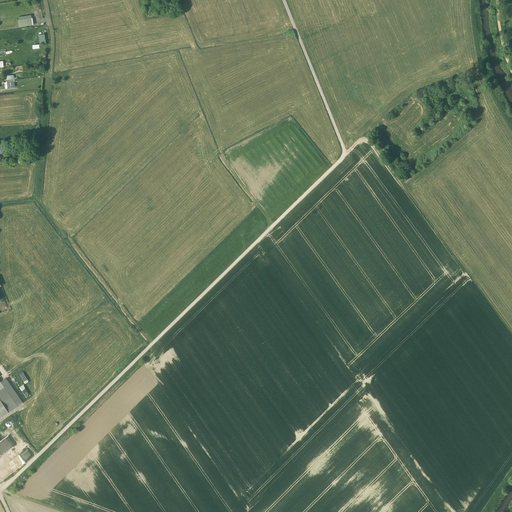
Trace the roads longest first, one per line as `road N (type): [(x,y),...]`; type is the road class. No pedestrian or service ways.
road 1 (track): [(284,0),(345,154),(0,489)]
road 2 (track): [(47,0),(55,43),(40,206),(150,346)]
road 3 (track): [(345,154),(359,141),(371,143),(462,274)]
